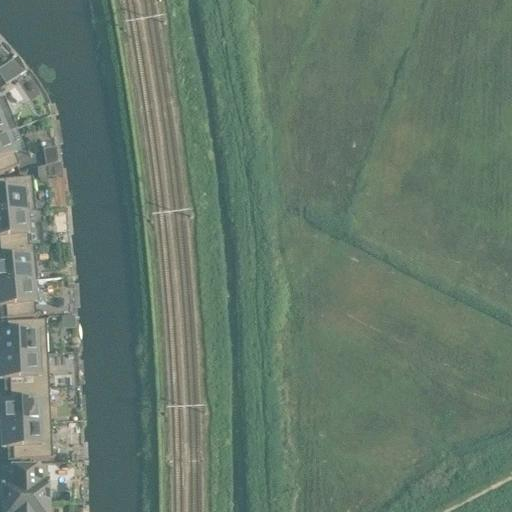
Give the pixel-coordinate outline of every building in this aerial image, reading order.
[(17,59),(11,62),(19,75),(24,71),(17,59)] [(0,135),(5,134),(16,129),(3,97),(0,98),(0,135)] [(5,134),(0,135),(0,172),(18,166),(5,134)] [(38,178),(45,178),(48,177),(47,166),(44,166),(36,168),(38,178)] [(0,216),(25,214),(35,213),(31,177),(0,180),(0,216)] [(0,248),(28,246),(25,214),(0,216),(0,248)] [(33,246),(28,246),(0,248),(0,261),(0,262),(0,261),(0,285),(32,282),(36,282),(33,246)] [(35,316),(32,282),(0,285),(0,306),(4,307),(6,319),(35,316)] [(0,334),(0,357),(46,355),(45,321),(6,323),(6,335),(0,334)] [(0,380),(9,380),(9,391),(48,390),(46,355),(0,357),(0,380)] [(50,424),(48,390),(9,391),(10,403),(0,404),(1,426),(50,424)] [(12,448),(12,460),(51,459),(50,424),(1,426),(2,449),(12,448)] [(3,480),(3,504),(46,504),(46,480),(44,480),(44,468),(5,469),(5,480),(3,480)]
